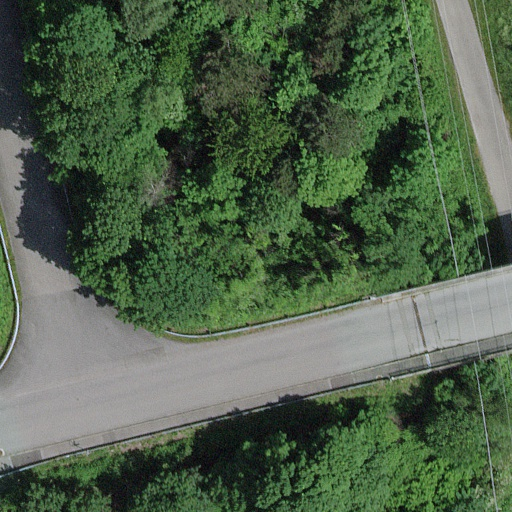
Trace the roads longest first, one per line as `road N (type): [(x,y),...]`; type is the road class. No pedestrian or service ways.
road 1 (unclassified): [(77,407),(419,326)]
road 2 (unclassified): [(77,407),(0,68)]
road 3 (unclassified): [(511,212),(452,0)]
